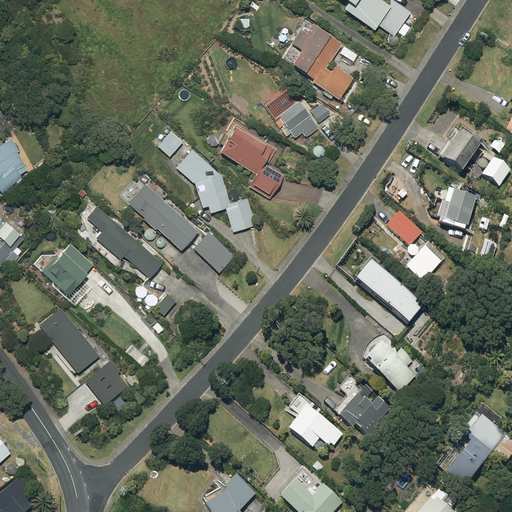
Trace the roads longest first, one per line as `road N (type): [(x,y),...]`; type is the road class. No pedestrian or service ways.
road 1 (residential): [(477,0),(318,242),(120,469),(78,502)]
road 2 (residential): [(78,502),(58,450),(0,364)]
